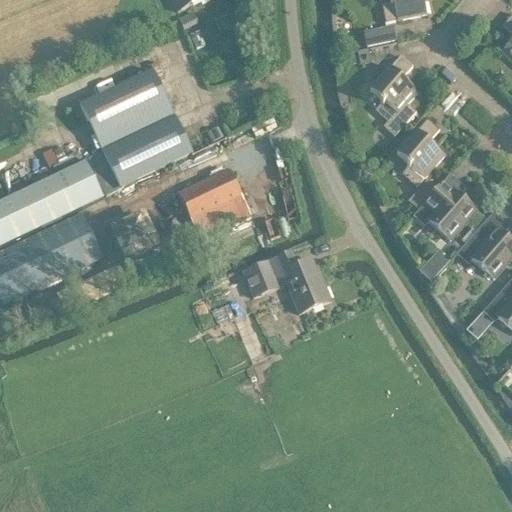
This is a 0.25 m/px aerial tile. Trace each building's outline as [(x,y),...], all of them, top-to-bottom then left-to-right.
[(177,0),(182,10),(203,0),(177,0)] [(421,0),(391,0),(392,2),(388,2),(389,5),(382,7),(386,25),(425,16),(421,0)] [(511,64),(511,15),(501,27),(511,36),(511,39),(500,53),(511,64)] [(365,49),(395,43),(391,28),(362,35),(365,49)] [(367,50),(357,53),(360,66),(370,64),(367,50)] [(415,113),(406,106),(416,94),(401,80),(411,68),(399,57),(389,69),(388,69),(368,91),(381,102),(378,105),(380,107),(376,112),(389,123),(384,128),(394,137),(415,113)] [(83,116),(100,152),(117,188),(190,153),(173,118),(156,82),(151,72),(79,107),(83,116)] [(407,165),(405,168),(407,170),(402,175),(416,187),(443,157),(427,143),(438,131),(426,121),(415,133),(415,132),(395,155),(407,165)] [(217,128),(208,132),(212,141),(221,136),(217,128)] [(0,248),(103,200),(85,163),(0,202),(0,248)] [(199,241),(249,216),(228,171),(177,196),(199,241)] [(426,223),(448,242),(463,225),(461,223),(473,210),(453,193),(458,187),(447,177),(436,190),(417,211),(412,217),(423,226),(426,223)] [(408,203),(417,211),(436,190),(426,182),(408,203)] [(0,304),(1,307),(102,260),(81,215),(0,252),(0,304)] [(111,231),(125,260),(158,244),(145,215),(111,231)] [(505,261),(511,252),(511,244),(497,231),(502,225),(491,215),(456,255),(466,265),(469,261),(492,280),(507,263),(505,261)] [(418,272),(430,282),(449,260),(437,250),(418,272)] [(293,253),(243,273),(245,279),(253,299),(278,289),(285,286),(297,315),(329,302),(323,286),(321,286),(310,262),(299,267),(293,253)] [(511,278),(482,313),(492,322),(495,319),(511,333),(511,278)] [(212,288),(210,283),(202,287),(204,292),(212,288)] [(492,322),(482,313),(466,331),(476,341),(492,322)]
